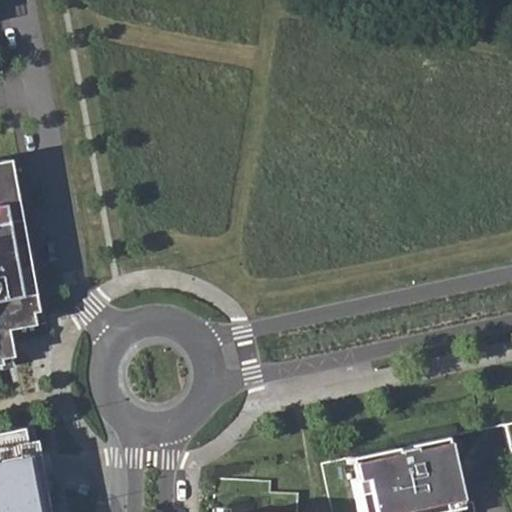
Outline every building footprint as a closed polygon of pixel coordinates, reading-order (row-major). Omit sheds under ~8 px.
[(0,356),(5,356),(1,330),(26,322),(25,313),(31,310),(23,263),(18,264),(9,221),(14,218),(10,204),(5,205),(0,180),(0,356)] [(511,421),(503,424),(511,467),(511,421)] [(0,511),(42,511),(26,425),(0,431),(0,511)] [(392,448),(346,457),(357,511),(430,511),(456,507),(441,437),(406,445),(407,446),(392,449),(392,448)] [(297,510),(298,491),(268,490),(268,509),(297,510)]
